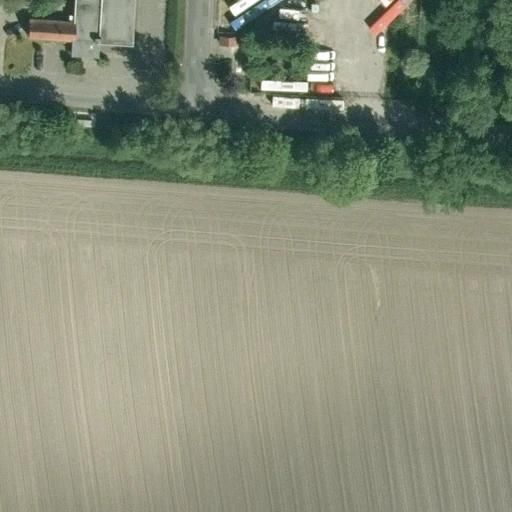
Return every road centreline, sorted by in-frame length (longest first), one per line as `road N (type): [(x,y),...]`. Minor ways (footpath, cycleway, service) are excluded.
road 1 (unclassified): [(194,104),(511,129)]
road 2 (unclassified): [(0,89),(194,104)]
